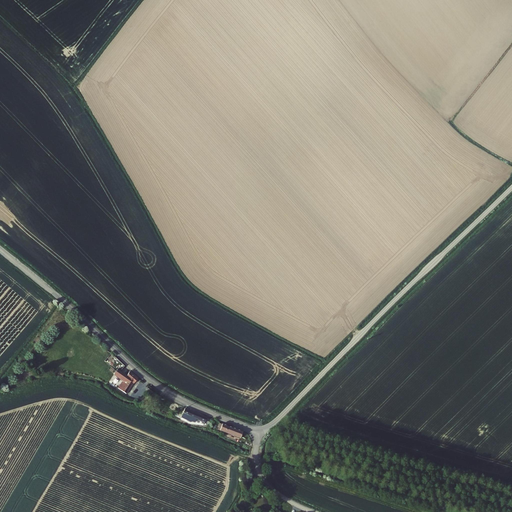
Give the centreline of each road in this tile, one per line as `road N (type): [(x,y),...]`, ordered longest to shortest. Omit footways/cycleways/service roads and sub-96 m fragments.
road 1 (unclassified): [(255,430),(273,422),(511,187)]
road 2 (unclassified): [(0,249),(155,384),(255,430)]
